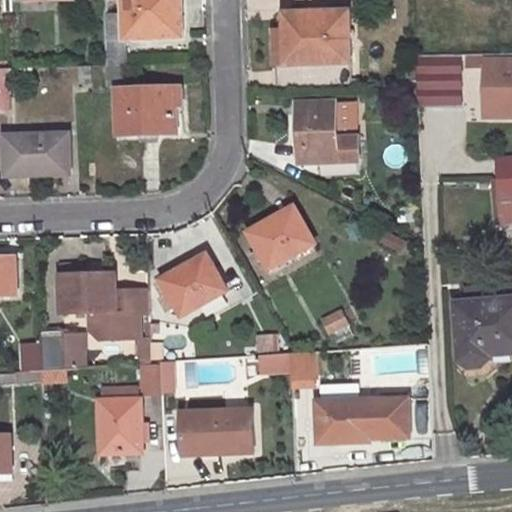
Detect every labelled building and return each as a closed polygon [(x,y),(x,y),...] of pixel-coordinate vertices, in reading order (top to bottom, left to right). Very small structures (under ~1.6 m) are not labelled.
[(122,66),(121,47),(127,46),(126,41),(184,39),(182,0),(122,0),(123,14),(104,15),(106,66),(122,66)] [(349,13),(278,14),(280,90),(352,88),(351,81),(349,13)] [(419,106),(465,105),(465,56),(419,57),(419,106)] [(122,66),(106,66),(107,87),(131,87),(131,65),(127,65),(122,66)] [(7,69),(0,69),(0,113),(9,113),(7,69)] [(511,75),(485,78),(486,117),(511,117),(511,75)] [(185,90),(118,92),(120,137),(177,135),(177,108),(185,108),(185,90)] [(336,103),(298,105),(299,165),(322,164),(360,162),(359,139),(337,140),(336,103)] [(71,136),(6,137),(8,177),(72,174),(71,136)] [(498,227),(511,226),(511,155),(495,157),(498,227)] [(360,162),(322,164),(323,177),(360,176),(360,162)] [(295,209),(250,234),(270,271),(315,246),(295,209)] [(378,243),(400,255),(406,243),(384,232),(378,243)] [(209,255),(162,282),(183,319),(229,292),(209,255)] [(17,260),(0,260),(0,297),(18,297),(17,260)] [(150,316),(149,297),(134,297),(134,302),(118,302),(117,293),(116,275),(83,277),(83,267),(62,267),(63,316),(93,314),(93,332),(102,342),(140,340),(141,340),(140,316),(150,316)] [(134,297),(149,297),(149,292),(117,293),(118,302),(134,302),(134,297)] [(490,360),(490,355),(511,353),(511,300),(457,305),(462,362),(471,367),(482,366),(490,360)] [(342,311),(323,320),(335,346),(353,337),(342,311)] [(85,333),(67,334),(68,371),(86,370),(85,333)] [(67,334),(41,336),(41,345),(42,372),(68,371),(67,334)] [(281,334),(258,336),(259,353),(282,352),(281,334)] [(151,365),(150,340),(141,340),(140,340),(141,366),(142,365),(151,365)] [(161,343),(151,344),(151,365),(162,364),(161,348),(161,343)] [(23,346),(23,373),(42,372),(41,345),(23,346)] [(180,347),(161,348),(162,364),(182,363),(180,347)] [(262,377),(293,376),(294,391),(322,389),(320,354),(261,356),(262,377)] [(151,365),(142,365),(143,390),(162,389),(162,364),(151,365)] [(68,371),(42,372),(42,382),(68,381),(68,371)] [(23,373),(0,375),(0,385),(42,382),(42,372),(23,373)] [(119,386),(99,386),(100,402),(120,401),(119,386)] [(120,401),(100,402),(102,456),(143,455),(143,448),(142,420),(142,400),(120,401)] [(409,401),(317,404),(318,447),(411,444),(409,401)] [(254,412),(183,414),(184,458),(256,455),(254,412)] [(150,448),(149,420),(142,420),(143,448),(150,448)] [(11,437),(0,437),(0,476),(12,476),(11,437)]
